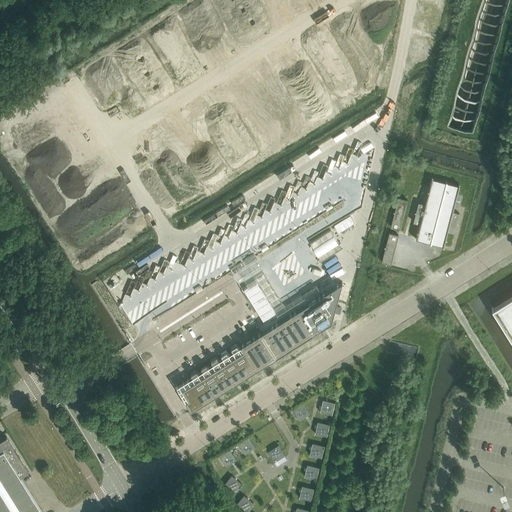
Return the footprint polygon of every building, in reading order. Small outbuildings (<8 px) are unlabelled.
[(479,0),(477,11),(457,84),(446,127),(474,134),(484,93),(495,50),(508,0),(479,0)] [(456,212),(452,211),(457,194),(459,184),(432,177),(429,188),(425,204),(422,203),(418,202),(413,222),(419,223),(420,223),(416,239),(443,246),(447,231),(454,232),(459,213),(456,212)] [(400,229),(407,199),(398,197),(391,226),(400,229)] [(330,231),(310,244),(313,249),(334,237),(330,231)] [(391,264),(398,234),(389,232),(382,261),(391,264)] [(338,243),(318,256),(321,261),(334,253),(341,248),(338,243)] [(254,256),(244,262),(247,267),(257,261),(254,256)] [(241,264),(231,270),(234,275),(244,269),(241,264)] [(243,350),(181,388),(188,399),(185,401),(191,410),(331,321),(342,281),(240,345),(243,350)] [(256,282),(244,289),(263,320),(275,312),(256,282)] [(511,294),(491,308),(498,319),(511,340),(511,294)] [(419,347),(391,340),(388,353),(416,360),(419,347)] [(323,399),(320,411),(332,414),(335,402),(323,399)] [(303,403),(293,409),(299,420),(310,413),(303,403)] [(327,436),(329,424),(318,421),(317,424),(316,427),(315,433),(327,436)] [(0,511),(42,511),(20,476),(28,471),(6,436),(0,440),(0,511)] [(249,437),(238,443),(245,454),(255,447),(249,437)] [(321,457),(324,445),(312,443),(312,446),(311,449),(309,454),(310,454),(321,457)] [(275,461),(284,455),(285,455),(278,445),(268,451),(274,462),(275,461)] [(230,449),(219,455),(226,466),(236,459),(230,449)] [(316,479),(319,467),(307,464),(306,467),(306,470),(304,476),(305,476),(316,479)] [(241,483),(241,482),(236,479),(234,477),(232,475),(224,484),(233,492),(241,483)] [(311,500),(314,488),(302,485),(301,488),(301,491),(299,497),(311,500)] [(253,502),(249,498),(246,497),(244,495),(236,504),(246,511),(253,502)] [(498,511),(499,511),(501,508),(465,499),(464,505),(477,508),(475,511),(495,511),(496,511),(498,511)]
